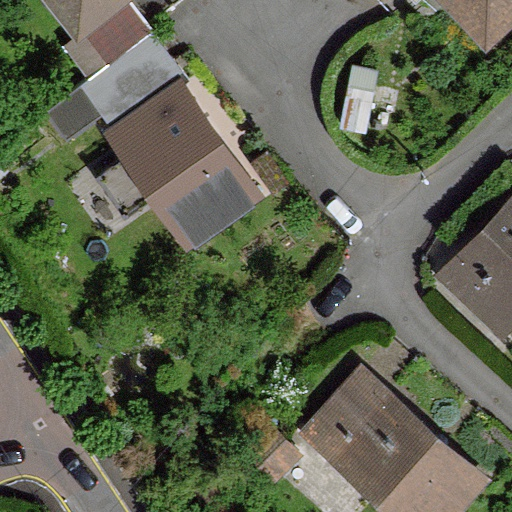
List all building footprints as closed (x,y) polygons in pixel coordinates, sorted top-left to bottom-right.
[(75,0),(80,6),(71,14),(109,63),(152,29),(127,0),(75,0)] [(511,0),(452,0),(495,45),(511,28),(511,0)] [(196,85),(152,29),(109,63),(53,107),(71,134),(103,114),(119,136),(184,94),(196,85)] [(184,94),(119,136),(129,151),(97,173),(127,216),(159,194),(191,240),(254,195),(184,94)] [(511,313),(511,193),(441,269),(501,326),(511,313)] [(445,511),(481,472),(361,366),(305,428),(400,511),(445,511)]
